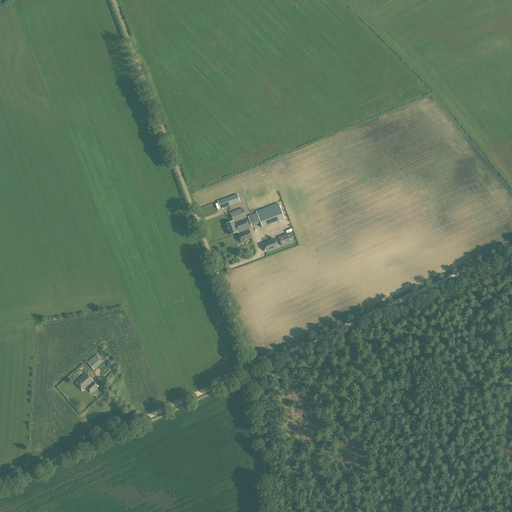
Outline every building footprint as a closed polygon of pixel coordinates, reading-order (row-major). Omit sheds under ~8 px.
[(220,209),(240,202),(237,194),(218,202),(220,209)] [(262,227),(284,219),(279,205),(248,217),(251,226),(260,222),(262,227)] [(249,228),(250,228),(250,227),(246,217),(243,208),(230,213),(233,221),(227,223),(231,234),(237,232),(238,234),(240,233),(240,232),(248,228),(249,228)] [(241,242),(252,238),(248,228),(240,232),(240,233),(238,234),(241,242)] [(282,246),(294,242),(290,233),(278,237),(282,246)] [(266,252),(278,247),(275,238),(262,243),(266,252)] [(93,370),(103,361),(97,354),(87,363),(93,370)] [(91,393),(98,387),(86,373),(76,382),(83,390),(86,388),(91,393)]
